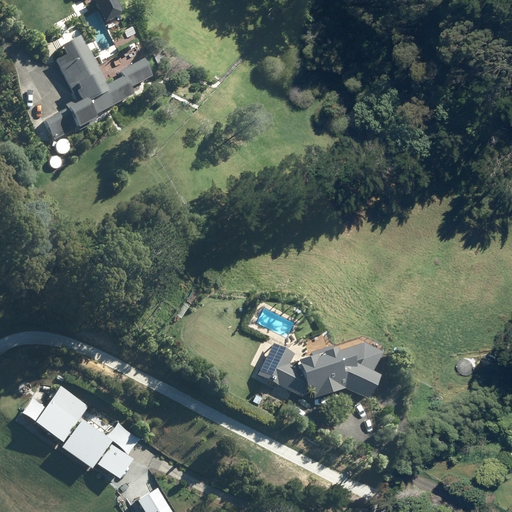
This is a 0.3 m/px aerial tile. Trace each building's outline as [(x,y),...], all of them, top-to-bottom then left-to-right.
[(106,0),(88,0),(89,0),(101,23),(115,16),(106,0)] [(55,57),(80,98),(45,119),(57,137),(155,78),(143,58),(108,79),(80,35),(63,45),(66,51),(55,57)] [(305,402),(345,388),(364,398),(377,379),(374,372),(382,350),(362,341),(294,359),(292,357),(295,352),(271,338),(251,374),(305,402)] [(483,369),(484,370),(486,372),(487,373),(488,374),(490,374),(491,374),(493,374),(494,374),(496,373),(497,372),(498,371),(499,370),(500,369),(500,367),(500,366),(500,364),(500,363),(499,361),(498,360),(497,359),(496,358),(495,357),(493,357),(492,356),(490,356),(489,357),(487,357),(486,358),(485,359),(484,360),(483,362),(482,363),(482,365),(482,366),(482,368),(483,369)] [(475,365),(473,363),(472,362),(471,361),(470,360),(469,360),(467,359),(466,360),(465,360),(463,360),(462,361),(461,362),(460,363),(460,364),(459,365),(459,367),(459,368),(459,369),(459,371),(460,372),(461,373),(462,374),(463,375),(464,375),(466,376),(467,376),(468,376),(470,375),(471,375),(472,374),(473,373),(474,372),(474,371),(475,369),(475,368),(475,366),(475,365)] [(81,417),(89,406),(62,386),(48,405),(33,395),(22,410),(64,440),(61,444),(93,466),(97,461),(123,479),(137,460),(110,441),(111,439),(81,417)] [(461,454),(456,467),(485,478),(490,464),(461,454)]
